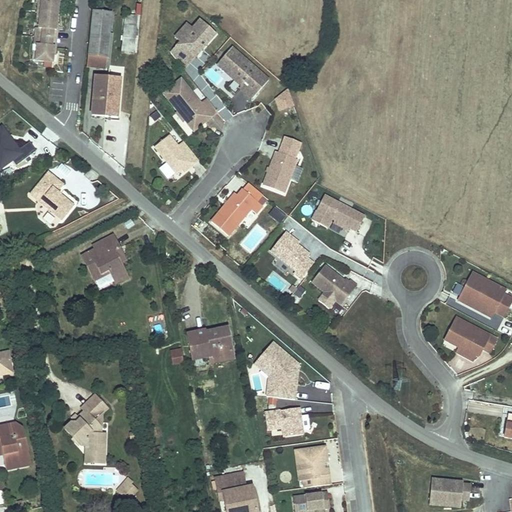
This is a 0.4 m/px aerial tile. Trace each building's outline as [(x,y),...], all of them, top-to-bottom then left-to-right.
[(56,31),(58,0),(41,0),(41,4),(39,4),(37,22),(40,22),(39,29),(36,29),(35,45),(37,45),(37,52),(34,52),(33,61),(53,63),(54,47),(55,47),(57,31),(56,31)] [(107,57),(112,13),(100,12),(101,9),(93,8),(87,67),(108,69),(110,58),(107,57)] [(137,28),(137,17),(125,16),(124,26),(137,28)] [(200,52),(215,34),(200,21),(193,29),(181,43),(175,50),(190,63),(196,56),(194,54),(198,50),(200,52)] [(181,43),(193,29),(187,24),(175,38),(181,43)] [(134,53),(137,28),(124,26),(122,51),(134,53)] [(269,81),(231,48),(217,65),(229,76),(231,74),(235,76),(235,80),(242,86),(240,88),(252,99),(269,81)] [(190,63),(175,50),(171,54),(184,70),(190,63)] [(105,114),(108,78),(95,77),(92,116),(102,117),(102,114),(105,114)] [(117,118),(121,79),(108,78),(105,114),(108,114),(108,117),(117,118)] [(205,123),(218,113),(207,99),(201,104),(192,92),(181,79),(163,94),(177,112),(178,113),(181,111),(187,119),(184,121),(185,121),(193,132),(202,126),(200,124),(202,123),(205,123)] [(275,99),(279,110),(293,106),(288,91),(275,99)] [(187,119),(181,111),(178,113),(177,112),(175,114),(183,123),(185,121),(184,121),(187,119)] [(155,122),(161,117),(157,112),(151,117),(155,122)] [(23,150),(16,141),(14,142),(11,138),(13,137),(6,127),(0,130),(0,167),(2,171),(16,161),(19,166),(40,152),(33,143),(23,150)] [(198,161),(183,142),(177,147),(169,136),(154,148),(176,175),(181,171),(183,173),(188,169),(186,167),(190,164),(192,166),(198,161)] [(285,138),(279,153),(295,160),(301,144),(285,138)] [(284,194),(297,161),(295,160),(279,153),(276,152),(263,186),(284,194)] [(36,194),(64,217),(74,203),(63,194),(62,196),(58,193),(60,191),(65,185),(52,174),(36,194)] [(229,237),(251,210),(257,203),(243,190),(238,196),(235,194),(211,222),(229,237)] [(364,217),(324,196),(311,221),(327,229),(332,220),(335,221),(349,229),(356,232),(364,217)] [(256,214),(262,207),(257,203),(251,210),(256,214)] [(275,207),(269,216),(281,223),(287,214),(275,207)] [(349,229),(335,221),(334,224),(348,231),(349,229)] [(306,259),(309,255),(294,243),(295,241),(285,233),(270,251),(295,271),(294,274),(301,280),(313,264),(306,259)] [(112,236),(93,245),(95,249),(81,256),(91,277),(106,271),(108,274),(112,284),(125,277),(119,265),(113,253),(118,250),(112,236)] [(118,250),(113,253),(119,265),(125,262),(118,250)] [(350,282),(348,284),(325,266),(312,283),(324,293),(319,299),(331,309),(336,302),(341,306),(356,287),(350,282)] [(106,271),(91,277),(93,281),(108,274),(106,271)] [(511,300),(511,299),(503,295),(506,290),(472,273),(465,287),(457,283),(453,291),(461,295),(458,301),(473,309),(474,306),(481,309),(483,306),(494,312),(503,317),(511,300)] [(125,277),(112,284),(113,286),(126,280),(125,277)] [(292,294),(296,289),(293,286),(288,291),(292,294)] [(494,312),(483,306),(481,309),(474,306),(473,309),(491,318),(494,312)] [(497,339),(456,318),(445,341),(459,348),(458,350),(466,354),(467,352),(479,358),(483,350),(490,354),(497,339)] [(209,331),(193,333),(198,359),(214,356),(215,358),(228,355),(228,353),(240,351),(235,328),(223,330),(224,332),(210,335),(209,332),(209,331)] [(301,372),(302,366),(276,344),(262,361),(279,376),(276,399),(298,402),(301,377),(297,376),(297,372),(301,372)] [(175,363),(184,361),(182,348),(173,350),(175,363)] [(216,362),(241,358),(240,351),(228,353),(228,355),(215,358),(216,362)] [(0,376),(12,374),(7,352),(0,353),(0,376)] [(279,376),(262,361),(257,366),(272,378),(270,399),(276,399),(279,376)] [(107,410),(94,396),(81,408),(84,412),(76,419),(78,421),(72,426),(70,424),(63,430),(79,447),(83,447),(83,462),(106,463),(107,432),(100,433),(100,416),(107,410)] [(306,436),(302,409),(268,414),(270,431),(285,429),(286,439),(306,436)] [(0,446),(2,446),(3,451),(1,452),(2,454),(6,471),(30,466),(22,428),(13,423),(0,425),(0,446)] [(138,431),(128,433),(129,440),(140,438),(138,431)] [(332,487),(330,470),(325,471),(325,466),(329,465),(327,450),(297,454),(299,465),(304,464),(306,477),(304,478),(305,482),(306,491),(332,487)] [(247,490),(244,475),(217,480),(218,485),(233,482),(235,492),(247,490)] [(467,502),(469,485),(461,485),(461,483),(430,479),(427,505),(459,508),(459,501),(467,502)] [(130,485),(125,481),(115,491),(119,495),(127,488),(130,485)] [(247,490),(235,492),(233,482),(218,485),(222,511),(257,511),(253,489),(247,490)] [(129,491),(127,488),(119,495),(122,498),(129,491)] [(325,511),(331,510),(329,495),(294,500),(296,511),(325,511)] [(20,511),(24,511),(21,501),(16,503),(17,511),(20,511)]
